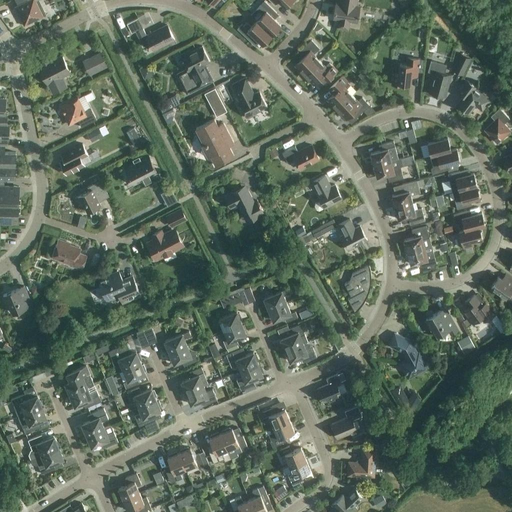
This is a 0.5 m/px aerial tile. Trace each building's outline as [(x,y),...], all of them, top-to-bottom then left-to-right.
[(32,21),(42,16),(35,2),(37,0),(27,0),(28,1),(16,7),(21,17),(20,17),(24,26),(33,22),(32,21)] [(336,2),(333,18),(339,19),(338,27),(348,29),(349,21),(358,22),(360,6),(356,5),(356,0),(340,0),(340,3),(336,2)] [(260,5),(251,15),(257,20),(271,35),(281,25),(273,17),(277,13),(264,1),(260,5)] [(138,18),(127,23),(132,33),(135,31),(143,27),(138,18)] [(242,24),(237,28),(250,41),(254,36),(262,44),(271,35),(257,20),(251,27),(246,22),(243,26),(242,24)] [(150,43),(153,50),(174,39),(167,25),(147,35),(143,27),(135,31),(143,47),(150,43)] [(295,65),(304,74),(319,60),(313,54),(319,48),(311,40),(299,52),(303,57),(295,65)] [(187,94),(199,88),(213,80),(205,64),(210,61),(202,46),(190,52),(189,51),(181,55),(187,68),(177,74),(187,94)] [(100,53),(84,61),(90,74),(107,65),(100,53)] [(461,53),(453,70),(462,74),(470,58),(461,53)] [(62,56),(39,67),(47,84),(48,83),(54,93),(63,88),(58,78),(70,72),(62,56)] [(399,75),(393,74),(392,84),(403,85),(403,83),(410,84),(411,75),(417,76),(417,72),(422,72),(423,59),(419,59),(408,58),(407,64),(400,64),(399,75)] [(325,67),(319,60),(304,74),(313,84),(322,76),(326,81),(337,71),(329,63),(325,67)] [(451,75),(444,73),(446,65),(431,60),(428,71),(434,73),(429,92),(445,96),(451,75)] [(328,99),(337,109),(352,95),(346,89),(350,85),(342,76),(331,86),(336,91),(328,99)] [(245,77),(231,85),(240,101),(238,102),(247,118),(256,114),(255,112),(267,106),(259,91),(254,94),(245,77)] [(469,114),(475,105),(482,110),(488,102),(487,97),(475,88),(476,87),(467,80),(459,90),(464,94),(457,105),(469,114)] [(215,88),(205,93),(217,116),(227,111),(215,88)] [(78,97),(60,106),(69,124),(78,120),(81,127),(97,119),(91,108),(88,102),(84,95),(78,98),(78,97)] [(176,95),(158,104),(159,106),(162,112),(177,105),(180,104),(176,95)] [(358,101),(352,95),(337,109),(346,119),(354,111),(358,115),(369,105),(362,97),(358,101)] [(0,124),(9,125),(7,125),(7,115),(5,115),(5,98),(0,98),(0,124)] [(500,108),(491,116),(495,120),(485,130),(494,140),(500,140),(510,131),(504,124),(509,118),(500,108)] [(214,118),(196,128),(204,144),(202,145),(202,146),(200,153),(207,155),(208,156),(210,155),(215,165),(234,156),(228,146),(234,143),(223,123),(218,125),(214,118)] [(9,139),(9,125),(0,124),(0,144),(6,145),(7,139),(9,139)] [(407,131),(410,143),(416,141),(413,129),(407,131)] [(457,148),(451,150),(448,138),(428,143),(431,155),(457,149),(457,148)] [(374,165),(398,158),(393,141),(381,144),(383,150),(370,153),(374,165)] [(64,160),(60,162),(66,174),(84,165),(81,158),(88,154),(82,143),(61,154),(64,160)] [(0,164),(15,165),(16,152),(0,152),(0,146),(0,145),(0,164)] [(295,146),(282,152),(288,163),(295,159),(300,169),(319,159),(312,145),(298,152),(295,146)] [(430,156),(433,168),(431,168),(432,174),(448,170),(446,164),(460,161),(457,149),(431,155),(431,156),(430,156)] [(511,153),(502,158),(508,172),(511,170),(511,153)] [(149,155),(123,169),(133,187),(158,174),(149,155)] [(403,178),(400,166),(403,166),(401,158),(398,158),(374,165),(377,177),(389,174),(391,181),(403,178)] [(0,177),(15,178),(15,165),(0,164),(0,177)] [(112,195),(120,190),(107,166),(98,171),(112,195)] [(448,174),(452,192),(477,185),(473,173),(461,176),(460,171),(448,174)] [(323,206),(324,208),(342,199),(335,184),(331,187),(325,175),(312,181),(318,193),(317,193),(321,200),(315,203),(314,206),(315,208),(318,209),(323,206)] [(89,191),(75,198),(79,206),(84,204),(88,212),(101,205),(99,202),(105,199),(102,192),(106,190),(101,180),(97,182),(87,187),(89,191)] [(392,195),(395,207),(412,202),(410,195),(420,193),(417,180),(402,184),(404,192),(392,195)] [(254,202),(248,192),(245,185),(238,188),(231,192),(232,193),(225,196),(231,207),(238,204),(245,218),(252,214),(253,218),(260,214),(259,213),(263,211),(257,200),(254,202)] [(452,192),(457,209),(469,206),(468,200),(480,197),(477,185),(452,192)] [(0,186),(0,204),(18,205),(19,187),(0,186)] [(161,193),(165,200),(174,194),(171,188),(161,193)] [(414,210),(412,202),(395,207),(398,219),(411,216),(413,224),(425,221),(421,208),(414,210)] [(0,204),(0,223),(18,224),(18,205),(0,204)] [(181,209),(167,216),(172,225),(186,218),(181,209)] [(459,231),(485,225),(482,212),(468,216),(467,211),(454,214),(456,224),(463,222),(465,230),(459,231)] [(333,219),(323,225),(312,231),(315,237),(326,232),(337,226),(333,219)] [(341,236),(348,250),(367,240),(360,226),(354,229),(349,219),(339,224),(344,234),(341,236)] [(459,231),(464,248),(473,245),(472,241),(482,238),(479,226),(485,225),(459,231)] [(404,240),(407,252),(431,245),(426,226),(414,229),(416,236),(404,240)] [(154,239),(148,243),(156,260),(181,247),(172,230),(163,235),(161,231),(152,235),(154,239)] [(59,240),(53,257),(74,264),(73,267),(81,269),(86,255),(78,253),(79,248),(69,245),(69,243),(59,240)] [(436,263),(434,257),(431,245),(407,252),(410,264),(422,261),(424,266),(436,263)] [(455,251),(449,253),(452,265),(458,263),(455,251)] [(354,312),(355,312),(358,309),(360,306),(363,303),(365,300),(367,296),(368,292),(370,288),(370,284),(371,280),(371,276),(371,272),(370,268),(369,264),(368,264),(352,273),(349,281),(344,284),(351,296),(348,298),(355,311),(354,312)] [(140,295),(139,291),(132,276),(121,280),(118,272),(100,279),(108,299),(119,295),(122,303),(140,295)] [(498,276),(491,287),(506,297),(510,291),(511,292),(511,280),(509,284),(498,276)] [(47,282),(41,284),(42,290),(49,288),(47,282)] [(24,286),(3,295),(8,306),(9,305),(13,313),(24,308),(26,313),(34,310),(24,286)] [(249,287),(244,289),(249,302),(255,300),(249,287)] [(264,298),(269,309),(286,302),(284,296),(290,293),(288,288),(264,298)] [(249,302),(244,289),(238,291),(244,305),(249,302)] [(482,306),(474,295),(464,302),(469,307),(464,311),(473,324),(481,317),(485,322),(495,314),(486,302),(482,306)] [(291,313),(286,302),(269,309),(273,321),(284,316),(286,322),(298,317),(295,311),(291,313)] [(426,319),(431,329),(433,328),(437,335),(448,330),(450,334),(458,330),(445,308),(426,319)] [(219,318),(224,330),(241,323),(237,311),(219,318)] [(281,338),(286,350),(303,343),(307,341),(303,331),(307,330),(304,322),(289,329),(291,334),(281,338)] [(246,334),(241,323),(224,330),(226,336),(222,338),(226,349),(238,344),(236,338),(246,334)] [(152,328),(144,331),(150,345),(157,341),(152,328)] [(150,345),(144,331),(137,334),(142,348),(150,345)] [(165,341),(169,352),(187,345),(184,339),(191,336),(189,331),(165,341)] [(410,340),(395,333),(389,345),(401,351),(406,360),(400,363),(408,378),(416,374),(417,374),(419,374),(421,374),(422,373),(423,372),(424,371),(425,370),(425,368),(427,367),(422,358),(421,359),(410,340)] [(464,352),(475,346),(468,335),(457,341),(464,352)] [(305,349),(303,343),(286,350),(290,361),(300,357),(303,363),(317,357),(312,346),(305,349)] [(5,344),(2,348),(8,353),(11,348),(5,344)] [(113,361),(112,361),(114,366),(121,363),(123,370),(141,362),(136,351),(130,353),(126,344),(109,351),(113,361)] [(191,356),(187,345),(169,352),(174,363),(184,359),(187,365),(198,360),(196,354),(191,356)] [(238,364),(241,370),(258,363),(253,352),(243,356),(240,349),(226,354),(231,367),(238,364)] [(145,374),(141,362),(123,370),(128,381),(123,383),(126,388),(137,384),(135,378),(145,374)] [(243,377),(237,379),(241,390),(255,384),(252,379),(263,375),(258,363),(241,370),(243,377)] [(70,395),(87,387),(94,384),(86,366),(66,374),(70,381),(65,383),(70,395)] [(182,381),(186,393),(204,385),(208,384),(201,367),(189,372),(192,377),(182,381)] [(44,376),(46,389),(63,386),(61,373),(44,376)] [(317,389),(322,402),(341,394),(338,386),(342,384),(337,374),(326,378),(328,384),(317,389)] [(217,400),(215,394),(212,389),(206,391),(204,385),(186,393),(191,404),(201,400),(203,405),(217,400)] [(90,393),(87,387),(70,395),(75,406),(85,402),(87,407),(101,401),(97,391),(90,393)] [(134,395),(139,407),(156,399),(151,388),(141,392),(139,387),(127,392),(130,397),(134,395)] [(11,399),(18,416),(42,406),(37,395),(27,399),(25,394),(11,399)] [(141,413),(135,416),(139,426),(161,417),(159,411),(161,411),(156,399),(139,407),(141,413)] [(347,417),(331,424),(337,438),(357,430),(353,420),(362,416),(358,405),(344,411),(347,417)] [(18,416),(21,423),(25,433),(39,428),(37,422),(47,418),(42,406),(18,416)] [(271,421),(273,427),(289,420),(285,409),(275,413),(273,407),(260,413),(264,423),(271,421)] [(82,424),(87,435),(104,428),(101,422),(108,419),(104,408),(90,414),(92,420),(82,424)] [(270,441),(272,447),(287,441),(285,435),(294,431),(289,420),(273,427),(275,432),(270,434),(272,440),(270,441)] [(104,428),(87,435),(92,447),(102,442),(104,448),(118,442),(111,425),(104,428)] [(232,428),(221,433),(231,458),(237,456),(236,453),(248,448),(242,435),(236,438),(232,428)] [(213,463),(224,459),(225,461),(231,458),(221,433),(209,438),(213,447),(208,450),(213,463)] [(30,455),(31,459),(59,447),(54,436),(44,440),(42,435),(28,440),(32,450),(31,451),(30,455)] [(285,454),(289,465),(306,459),(301,447),(291,451),(289,446),(278,450),(280,456),(285,454)] [(59,447),(31,459),(30,459),(32,463),(37,465),(38,465),(42,474),(56,468),(53,463),(64,459),(59,447)] [(190,448),(179,452),(186,469),(197,464),(199,468),(204,466),(200,455),(194,457),(190,448)] [(361,463),(348,462),(348,475),(374,476),(375,449),(362,448),(361,463)] [(179,452),(167,457),(171,467),(165,469),(171,483),(182,478),(179,471),(186,469),(179,452)] [(292,472),(288,474),(292,484),(303,480),(301,474),(310,470),(306,459),(289,465),(292,472)] [(118,488),(123,499),(139,492),(137,486),(141,484),(139,479),(136,473),(125,478),(128,484),(118,488)] [(217,482),(226,479),(223,473),(215,476),(217,482)] [(255,497),(249,499),(254,511),(264,511),(267,511),(263,501),(269,499),(263,485),(252,490),(255,497)] [(283,485),(273,492),(279,499),(288,492),(283,485)] [(332,504),(334,507),(329,511),(353,511),(357,509),(354,506),(363,498),(354,489),(346,497),(343,494),(332,504)] [(141,511),(151,508),(146,497),(142,498),(139,492),(123,499),(128,510),(137,506),(139,511),(141,511)] [(377,508),(387,502),(382,494),(372,500),(377,508)] [(240,495),(229,500),(234,511),(237,511),(241,511),(254,511),(249,499),(243,502),(240,495)] [(187,506),(183,498),(175,501),(179,510),(187,506)]
